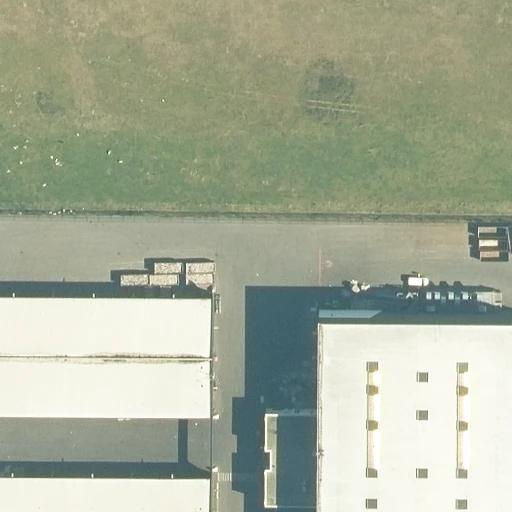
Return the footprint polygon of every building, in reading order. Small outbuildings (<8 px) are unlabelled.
[(511,0),(34,0),(47,125),(511,76),(511,0)] [(214,289),(0,287),(0,407),(210,409),(214,289)] [(511,511),(511,311),(318,311),(318,409),(317,502),(316,511),(511,511)] [(317,502),(318,409),(265,409),(265,446),(264,502),(317,502)] [(212,511),(212,469),(0,468),(0,511),(212,511)]
